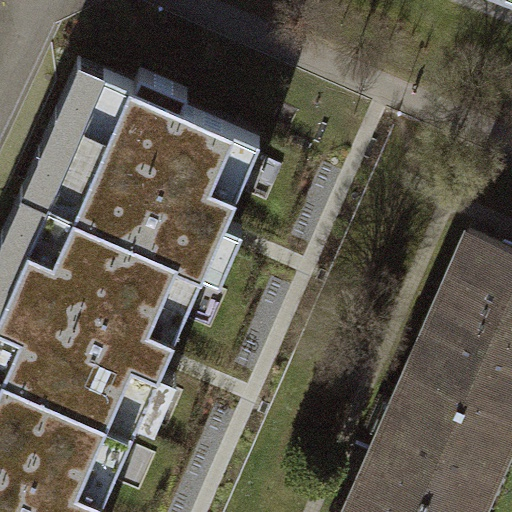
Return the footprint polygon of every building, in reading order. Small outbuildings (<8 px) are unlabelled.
[(103,72),(47,201),(193,265),(211,273),(232,226),(214,218),(250,135),(174,102),(180,89),(135,69),(129,84),(103,72)] [(148,367),(193,265),(47,201),(0,306),(0,365),(128,422),(146,430),(169,376),(148,367)] [(511,246),(468,227),(411,356),(511,399),(511,246)] [(343,511),(474,511),(511,426),(511,399),(411,356),(343,511)] [(87,511),(128,422),(0,365),(0,511),(87,511)]
